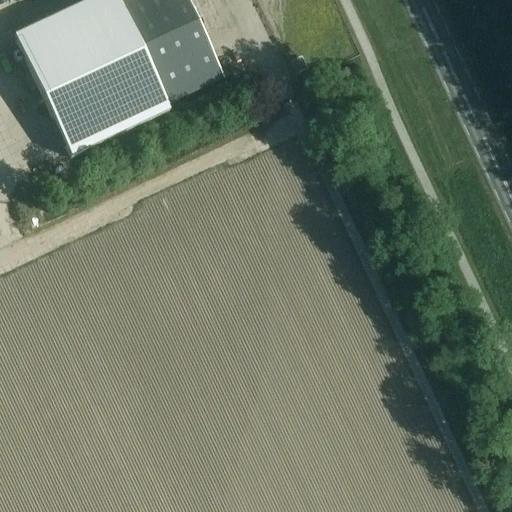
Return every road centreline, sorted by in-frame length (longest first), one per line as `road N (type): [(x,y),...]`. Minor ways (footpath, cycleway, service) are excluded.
road 1 (unknown): [(294,128),(482,511)]
road 2 (secondary): [(511,221),(408,0)]
